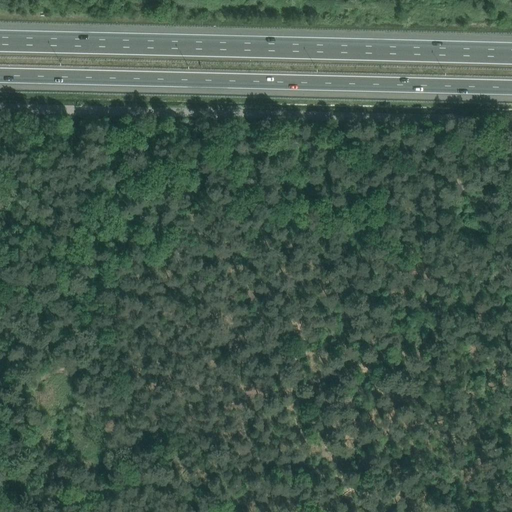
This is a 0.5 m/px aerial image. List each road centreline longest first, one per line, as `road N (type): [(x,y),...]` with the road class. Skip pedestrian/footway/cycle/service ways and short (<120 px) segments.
road 1 (motorway): [(511,52),(0,39)]
road 2 (unclassified): [(0,107),(511,120)]
road 3 (motorway): [(0,76),(511,87)]
